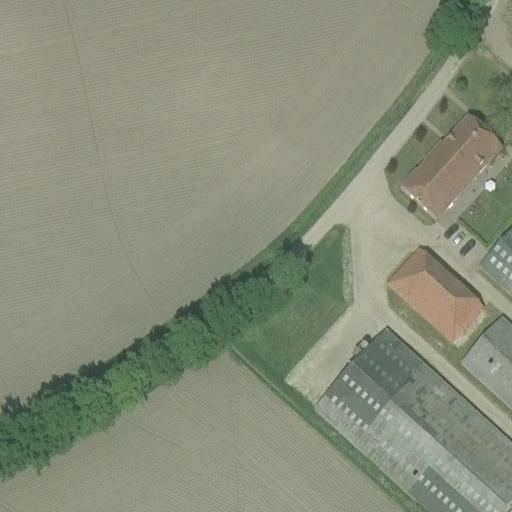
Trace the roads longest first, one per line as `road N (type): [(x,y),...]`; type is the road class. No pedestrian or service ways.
road 1 (unclassified): [(243,294),(321,232),(418,112),(481,0)]
road 2 (track): [(0,433),(243,294)]
